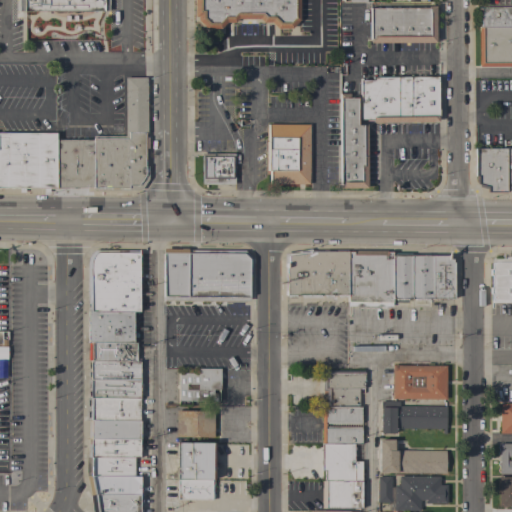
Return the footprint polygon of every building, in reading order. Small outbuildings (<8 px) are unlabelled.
[(102,0),(102,11),(23,12),(23,0),(102,0)] [(299,0),(299,20),(290,28),(276,29),(270,22),(262,22),(258,19),(237,19),(234,23),(225,23),(219,28),(205,29),(197,20),(197,16),(193,16),(193,0),(299,0)] [(427,6),(435,6),(435,42),(369,42),(369,8),(427,8),(427,6)] [(478,7),(511,6),(511,27),(478,27),(478,7)] [(511,27),(511,66),(478,67),(477,27),(478,27),(511,27)] [(437,76),(437,109),(438,109),(438,116),(437,116),(437,121),(372,122),(372,119),(360,119),(359,80),(372,80),(372,77),(437,76)] [(92,139),(92,136),(124,136),(124,78),(146,77),(146,134),(144,134),(144,137),(146,137),(146,148),(144,148),(144,166),(147,166),(147,179),(140,190),(92,190),(92,187),(55,187),(55,140),(92,139)] [(348,93),(348,98),(356,98),(356,124),(366,124),(366,188),(339,188),(339,93),(348,93)] [(308,184),(269,183),(269,170),(266,170),(267,124),(308,125),(308,184)] [(55,188),(48,188),(48,193),(43,192),(43,189),(23,188),(23,192),(18,192),(18,188),(0,188),(0,133),(55,133),(55,140),(55,187),(55,188)] [(505,192),(486,192),(486,189),(478,187),(478,184),(476,184),(476,176),(474,176),(474,148),(505,148),(505,191),(505,192)] [(233,171),(235,171),(235,177),(233,177),(233,184),(200,184),(200,153),(234,153),(233,171)] [(162,300),(163,249),(189,249),(188,300),(162,300)] [(189,249),(243,250),(251,257),(250,273),(248,273),(248,301),(188,300),(189,249)] [(345,295),(345,297),(337,297),(337,295),(332,295),(332,297),(322,297),(322,295),(319,295),(319,297),(300,298),(300,295),(295,296),(295,297),(287,297),(287,295),(285,295),(285,291),(284,291),(283,253),(310,249),(310,252),(346,251),(347,295),(345,295)] [(86,314),(87,282),(86,270),(86,263),(87,258),(89,255),(91,252),(92,251),(94,250),(138,250),(138,312),(136,312),(136,315),(132,315),(86,314)] [(346,251),(386,251),(386,252),(391,252),(391,256),(391,299),(391,306),(347,307),(347,295),(346,251)] [(391,256),(449,256),(449,259),(451,259),(451,263),(453,263),(453,299),(391,299),(391,256)] [(511,303),(491,303),(491,293),(489,293),(489,288),(491,288),(491,275),(490,275),(490,269),(491,269),(491,263),(491,259),(504,259),(504,257),(509,257),(509,262),(511,262),(511,257),(511,303)] [(132,343),(89,342),(86,342),(86,314),(132,315),(132,343)] [(89,361),(89,342),(132,343),(135,343),(135,362),(89,361)] [(139,362),(139,381),(87,381),(87,361),(89,361),(135,362),(139,362)] [(445,366),(445,399),(390,399),(391,365),(445,366)] [(177,373),(196,373),(196,369),(219,369),(219,389),(212,389),(212,393),(216,393),(216,401),(177,401),(177,373)] [(325,391),(322,391),(322,370),(363,371),(363,388),(357,388),(357,406),(325,406),(325,391)] [(87,398),(87,381),(139,381),(139,399),(138,399),(87,398)] [(138,421),(139,421),(139,422),(90,421),(90,420),(85,420),(85,398),(87,398),(138,399),(138,421)] [(395,429),(395,434),(379,434),(380,401),(396,401),(396,406),(445,406),(445,434),(442,434),(442,429),(395,429)] [(511,434),(498,434),(498,403),(511,403),(511,434)] [(360,406),(360,424),(324,424),(324,426),(360,427),(360,444),(352,444),(320,443),(321,406),(325,406),(357,406),(360,406)] [(175,411),(212,411),(212,437),(175,437),(175,411)] [(89,439),(90,438),(87,438),(87,421),(90,421),(139,422),(146,422),(146,435),(139,435),(139,440),(89,439)] [(87,457),(87,439),(89,439),(139,440),(139,458),(133,458),(87,457)] [(445,473),(378,473),(378,439),(393,440),(393,450),(445,451),(445,473)] [(176,479),(176,442),(213,443),(212,480),(177,479),(176,479)] [(323,471),(320,471),(320,443),(352,444),(352,461),(361,461),(360,481),(323,481),(323,471)] [(511,474),(498,474),(498,443),(511,443),(511,474)] [(133,477),(86,476),(85,476),(85,457),(87,457),(133,458),(133,477)] [(139,477),(139,495),(89,494),(86,476),(133,477),(139,477)] [(390,503),(376,503),(376,476),(390,476),(390,503)] [(439,484),(446,485),(445,503),(424,503),(424,500),(419,500),(418,511),(393,510),(393,485),(398,485),(398,476),(439,477),(439,484)] [(511,507),(498,507),(498,477),(511,477),(511,507)] [(212,480),(212,500),(177,499),(177,479),(212,480)] [(360,481),(360,508),(321,508),(321,481),(323,481),(360,481)] [(91,511),(89,494),(139,495),(139,511),(91,511)]
